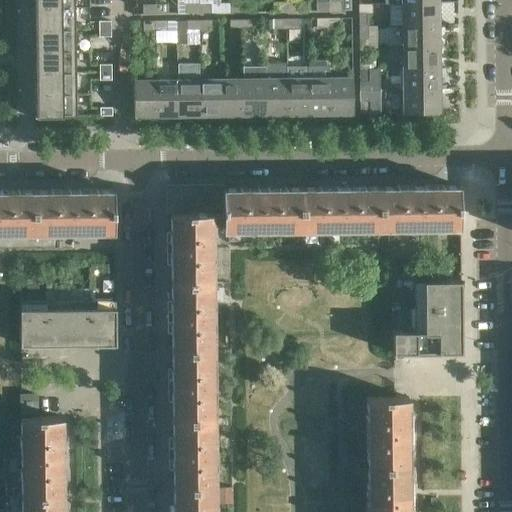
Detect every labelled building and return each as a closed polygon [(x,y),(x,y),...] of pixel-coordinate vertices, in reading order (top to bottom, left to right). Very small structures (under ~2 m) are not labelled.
[(75,8),(74,0),(34,0),(35,7),(34,7),(34,8),(75,8)] [(329,11),(329,2),(316,2),(316,11),(329,11)] [(341,11),(341,2),(329,2),(329,11),(341,11)] [(255,12),(254,3),(242,4),(242,12),(255,12)] [(286,12),(285,3),(273,3),(273,12),(286,12)] [(298,11),(298,3),(285,3),(286,12),(298,11)] [(438,25),(438,3),(402,4),(402,25),(438,25)] [(198,13),(198,4),(186,4),(186,13),(198,13)] [(211,13),(211,4),(198,4),(198,13),(211,13)] [(242,12),(242,4),(229,4),(229,13),(242,12)] [(155,14),(155,5),(143,5),(143,14),(155,14)] [(168,14),(168,5),(155,5),(155,14),(168,14)] [(75,30),(75,8),(34,8),(34,12),(35,12),(35,28),(34,28),(34,30),(75,30)] [(368,26),(368,13),(359,13),(359,26),(368,26)] [(329,27),(329,18),(316,18),(316,27),(329,27)] [(342,27),(341,18),(329,18),(329,27),(342,27)] [(255,28),(255,19),(242,20),(242,28),(255,28)] [(285,28),(285,19),(273,19),(273,28),(285,28)] [(298,27),(298,19),(285,19),(285,28),(298,27)] [(199,29),(199,20),(186,21),(186,29),(199,29)] [(211,29),(211,20),(199,20),(199,29),(211,29)] [(242,28),(242,20),(229,20),(230,29),(242,28)] [(156,30),(155,21),(143,21),(143,30),(156,30)] [(168,30),(168,21),(155,21),(156,30),(168,30)] [(439,47),(438,25),(402,25),(403,47),(439,47)] [(368,38),(368,26),(359,26),(359,38),(368,38)] [(76,51),(75,30),(34,30),(34,33),(35,33),(35,50),(34,50),(34,52),(76,51)] [(439,68),(439,47),(403,47),(403,68),(439,68)] [(76,73),(76,51),(34,52),(34,55),(36,55),(36,71),(34,71),(34,74),(76,73)] [(368,69),(368,56),(359,56),(359,69),(368,69)] [(265,115),(265,79),(265,66),(243,66),(243,79),(243,115),(265,115)] [(439,91),(439,68),(403,68),(403,91),(439,91)] [(368,82),(368,69),(359,69),(360,82),(368,82)] [(112,80),(111,72),(99,72),(99,80),(112,80)] [(76,95),(76,73),(34,74),(35,77),(36,77),(36,93),(35,93),(35,96),(76,95)] [(287,114),(287,78),(265,79),(265,115),(287,114)] [(309,114),(308,78),(287,78),(287,114),(309,114)] [(331,114),(330,78),(308,78),(309,114),(331,114)] [(353,114),(352,78),(330,78),(331,114),(353,114)] [(200,115),(200,79),(178,80),(178,116),(200,115)] [(221,115),(221,79),(200,79),(200,115),(221,115)] [(243,115),(243,79),(221,79),(221,115),(243,115)] [(157,116),(156,80),(133,80),(134,116),(157,116)] [(178,116),(178,80),(156,80),(157,116),(178,116)] [(439,113),(439,91),(403,91),(403,113),(439,113)] [(76,117),(76,95),(35,96),(35,98),(36,98),(36,115),(35,115),(35,119),(42,119),(42,117),(76,117)] [(369,113),(369,101),(360,101),(360,113),(369,113)] [(112,116),(112,108),(100,108),(100,116),(112,116)] [(212,231),(222,222),(222,188),(224,188),(224,184),(166,185),(166,215),(170,215),(171,243),(167,243),(167,248),(171,248),(171,282),(213,282),(212,231)] [(460,228),(460,186),(380,187),(381,228),(460,228)] [(302,229),(301,187),(224,188),(222,188),(222,222),(222,230),(302,229)] [(381,228),(380,187),(301,187),(302,229),(381,228)] [(0,232),(35,232),(35,191),(0,190),(0,232)] [(114,232),(114,190),(35,191),(35,232),(114,232)] [(461,293),(461,280),(414,280),(414,330),(392,330),(392,352),(423,352),(461,351),(461,319),(457,319),(456,293),(461,293)] [(214,350),(213,316),(213,282),(171,282),(171,301),(167,301),(168,332),(172,332),(172,351),(214,350)] [(115,344),(115,300),(19,301),(20,345),(115,344)] [(214,418),(214,384),(214,350),(172,351),(172,369),(168,369),(168,400),(172,400),(173,419),(214,418)] [(37,413),(37,394),(20,394),(20,413),(37,413)] [(409,432),(409,426),(408,397),(366,397),(367,466),(409,466),(409,437),(412,437),(412,432),(409,432)] [(63,496),(62,417),(20,417),(21,496),(63,496)] [(215,487),(215,453),(214,418),(173,419),(173,437),(169,437),(169,469),(173,469),(173,487),(215,487)] [(413,505),(413,500),(409,500),(409,466),(367,466),(367,511),(409,511),(410,505),(413,505)] [(215,511),(215,487),(173,487),(173,505),(170,505),(169,511),(215,511)] [(63,511),(63,496),(21,496),(21,511),(63,511)]
